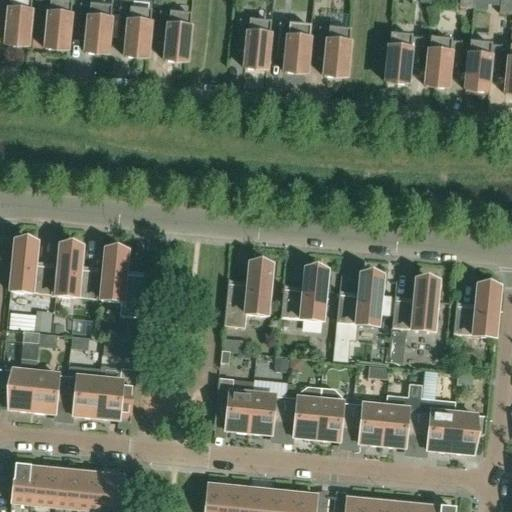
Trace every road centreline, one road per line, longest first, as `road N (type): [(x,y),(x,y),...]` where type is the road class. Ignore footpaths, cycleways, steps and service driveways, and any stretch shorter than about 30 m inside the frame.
road 1 (residential): [(0,77),(511,128)]
road 2 (unclassified): [(511,254),(5,204)]
road 3 (residential): [(494,480),(0,434)]
road 4 (residential): [(494,480),(511,304)]
